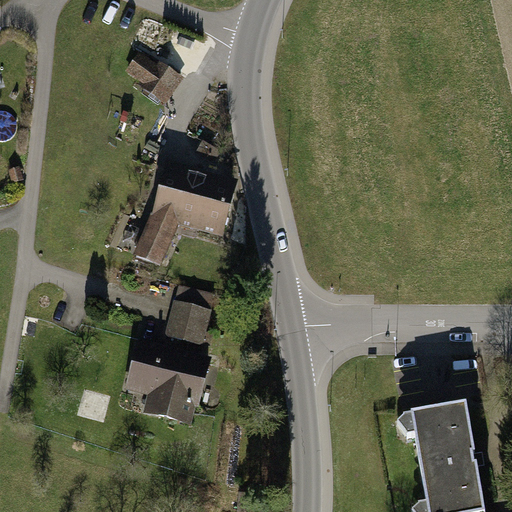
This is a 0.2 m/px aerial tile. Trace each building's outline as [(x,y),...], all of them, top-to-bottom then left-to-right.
[(159,66),(141,53),(127,73),(144,85),(142,89),(167,107),(186,80),(161,63),(159,66)] [(222,151),(203,139),(195,152),(214,163),(222,151)] [(179,224),(223,236),(238,179),(166,158),(151,214),(134,254),(160,265),(179,224)] [(166,335),(203,344),(215,293),(179,284),(166,335)] [(143,412),(191,424),(196,406),(198,407),(211,357),(137,338),(124,389),(147,395),(143,412)] [(486,511),(467,398),(411,408),(428,511),(486,511)]
